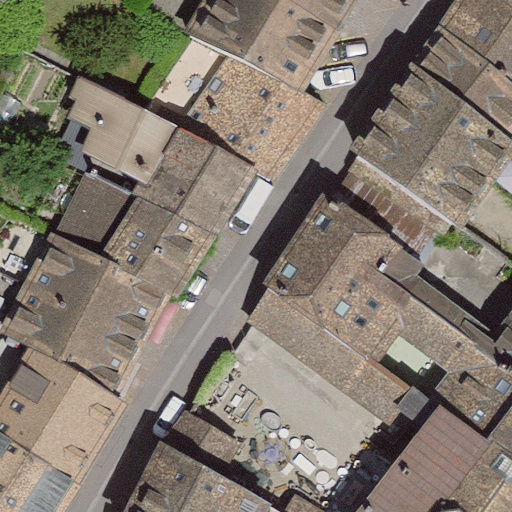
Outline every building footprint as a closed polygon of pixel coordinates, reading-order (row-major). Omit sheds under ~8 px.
[(372,0),(224,0),(197,46),(312,101),(372,0)] [(511,0),(473,0),(428,72),(511,123),(511,0)] [(312,101),(197,46),(159,118),(270,173),(285,180),(327,108),(312,101)] [(511,170),(511,123),(428,72),(360,170),(468,234),(511,170)] [(159,118),(89,84),(81,98),(89,102),(82,119),(103,129),(93,151),(107,159),(235,225),(270,173),(159,118)] [(107,159),(67,237),(181,298),(190,303),(235,225),(107,159)] [(468,234),(360,170),(287,296),(393,371),(418,335),(511,397),(511,346),(511,345),(438,283),(468,234)] [(125,402),(181,298),(67,237),(12,336),(37,350),(125,402)] [(393,371),(287,296),(249,345),(419,453),(448,409),(393,371)] [(379,511),(419,453),(249,345),(144,511),(379,511)] [(0,413),(0,427),(90,485),(138,409),(125,402),(37,350),(0,413)] [(379,511),(511,511),(511,432),(448,409),(419,453),(379,511)] [(0,511),(72,511),(90,485),(0,427),(0,511)]
